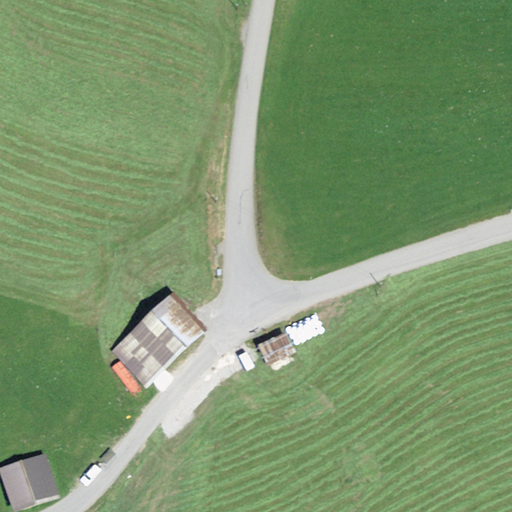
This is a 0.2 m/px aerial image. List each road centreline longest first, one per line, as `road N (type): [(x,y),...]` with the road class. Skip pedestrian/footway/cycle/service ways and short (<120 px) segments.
road 1 (unclassified): [(262,0),(236,202),(251,318)]
road 2 (residential): [(511,227),(315,289),(251,318)]
road 3 (residential): [(251,318),(204,357),(67,511)]
